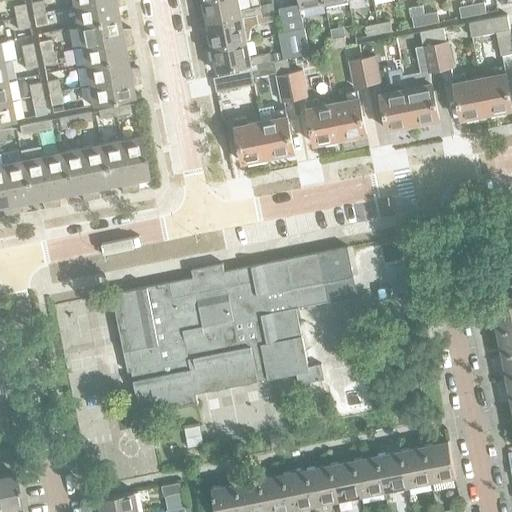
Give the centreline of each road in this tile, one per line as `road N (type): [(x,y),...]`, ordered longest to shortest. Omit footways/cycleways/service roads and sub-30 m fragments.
road 1 (residential): [(494,511),(430,173)]
road 2 (residential): [(63,511),(13,250)]
road 3 (residential): [(201,214),(430,173)]
road 4 (residential): [(201,214),(159,0)]
road 5 (residential): [(13,250),(201,214)]
